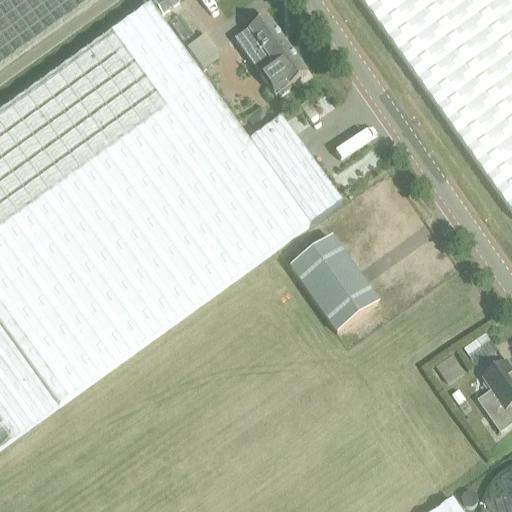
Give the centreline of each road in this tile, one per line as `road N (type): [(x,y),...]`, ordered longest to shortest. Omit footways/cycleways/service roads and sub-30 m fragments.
road 1 (tertiary): [(308,0),(511,286)]
road 2 (unclassified): [(0,81),(115,0)]
